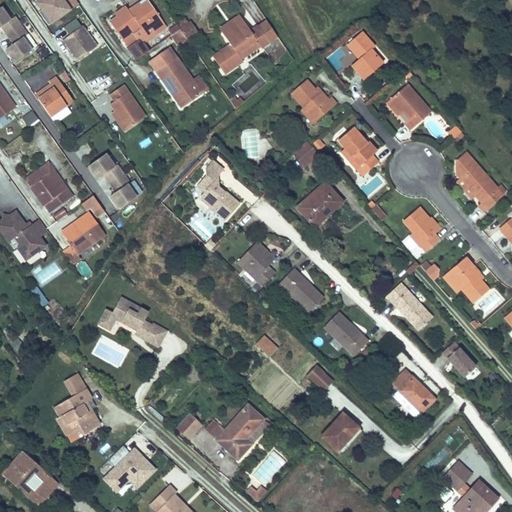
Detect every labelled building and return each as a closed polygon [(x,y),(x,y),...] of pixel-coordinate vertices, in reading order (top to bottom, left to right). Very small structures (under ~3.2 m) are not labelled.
[(48,26),(71,11),(67,6),(75,0),(74,0),(33,0),(31,2),(48,26)] [(117,18),(110,22),(123,41),(133,34),(138,41),(127,48),(135,60),(150,49),(145,41),(156,34),(151,28),(161,21),(147,1),(140,6),(141,8),(137,11),(135,6),(127,11),(125,8),(119,12),(122,17),(118,19),(117,18)] [(30,50),(21,37),(25,34),(13,16),(8,19),(0,8),(0,25),(0,26),(13,43),(9,46),(11,50),(7,53),(14,62),(30,50)] [(184,18),(176,24),(176,25),(179,29),(187,40),(188,41),(199,34),(191,22),(188,24),(184,18)] [(230,45),(212,58),(224,75),(242,62),(240,60),(238,56),(256,42),(259,46),(261,49),(269,43),(258,27),(250,32),(239,18),(220,31),(230,45)] [(71,35),(82,27),(77,20),(65,28),(71,35)] [(161,21),(151,28),(156,34),(165,27),(161,21)] [(170,30),(172,34),(179,29),(176,25),(170,29),(170,30)] [(95,47),(82,27),(71,35),(69,37),(80,53),(74,57),(76,60),(95,47)] [(172,34),(170,36),(177,46),(187,40),(179,29),(172,34)] [(361,33),(347,45),(358,59),(355,61),(351,65),(363,79),(382,63),(370,49),(373,47),(361,33)] [(133,34),(123,41),(127,48),(138,41),(133,34)] [(199,34),(188,41),(190,45),(201,37),(199,34)] [(80,53),(69,37),(63,41),(74,57),(80,53)] [(256,42),(238,56),(240,60),(259,46),(256,42)] [(347,45),(344,48),(355,61),(358,59),(347,45)] [(150,64),(156,72),(175,58),(169,50),(150,64)] [(200,94),(191,80),(175,58),(156,72),(163,82),(173,96),(181,108),(200,94)] [(197,76),(191,80),(200,94),(207,90),(197,76)] [(52,88),(37,99),(49,116),(71,100),(55,77),(48,82),(49,83),(52,88)] [(290,93),(303,108),(315,121),(336,103),(330,97),(327,100),(320,92),(318,94),(314,90),(305,81),(290,93)] [(49,83),(33,94),(37,99),(52,88),(49,83)] [(406,85),(388,100),(400,113),(402,112),(409,120),(404,124),(409,130),(430,112),(406,85)] [(110,105),(115,111),(127,129),(145,117),(123,86),(110,95),(115,102),(110,105)] [(3,92),(0,88),(0,117),(14,108),(5,96),(4,97),(1,93),(3,92)] [(388,100),(385,103),(397,116),(400,113),(388,100)] [(232,105),(239,115),(247,108),(243,104),(240,107),(236,102),(232,105)] [(303,108),(300,111),(312,124),(315,121),(303,108)] [(127,129),(115,111),(111,114),(124,132),(127,129)] [(37,120),(32,112),(24,118),(29,126),(37,120)] [(456,126),(447,133),(452,139),(461,132),(456,126)] [(344,149),(345,149),(359,166),(355,169),(361,176),(378,162),(371,155),(375,151),(367,142),(366,143),(364,145),(361,142),(363,139),(352,127),(337,140),(344,149)] [(463,134),(461,132),(452,139),(455,142),(463,134)] [(316,139),(312,143),(318,150),(322,146),(316,139)] [(74,150),(80,160),(93,152),(86,142),(74,150)] [(160,142),(144,153),(154,166),(169,155),(160,142)] [(305,142),(292,154),(303,166),(316,154),(305,142)] [(345,149),(341,152),(355,169),(359,166),(345,149)] [(456,162),(457,179),(459,178),(474,195),(474,196),(480,203),(477,205),(483,211),(502,194),(466,153),(456,162)] [(129,185),(116,167),(114,168),(105,156),(88,167),(95,176),(99,173),(102,177),(104,176),(116,193),(114,195),(117,199),(113,202),(119,211),(135,199),(126,187),(129,185)] [(196,186),(203,192),(201,195),(201,199),(209,206),(213,206),(213,210),(224,219),(226,219),(239,205),(239,203),(227,193),(225,193),(224,195),(222,195),(217,191),(219,188),(220,187),(219,186),(218,176),(224,169),(213,160),(205,168),(205,175),(196,186)] [(49,162),(24,180),(30,187),(48,174),(61,192),(67,188),(49,162)] [(48,174),(30,187),(43,205),(44,205),(50,213),(73,196),(67,188),(61,192),(48,174)] [(457,179),(456,180),(471,198),(474,195),(459,178),(457,179)] [(295,207),(310,224),(339,199),(324,182),(320,185),(295,207)] [(81,203),(90,216),(80,223),(84,229),(67,241),(73,250),(64,256),(73,268),(81,262),(78,258),(106,238),(94,221),(104,213),(91,195),(81,203)] [(339,199),(310,224),(313,227),(341,202),(339,199)] [(370,210),(375,206),(371,201),(366,205),(370,210)] [(375,206),(370,210),(377,217),(382,213),(375,206)] [(62,207),(48,215),(51,221),(65,213),(62,207)] [(438,229),(428,218),(418,207),(402,221),(411,232),(409,235),(424,252),(439,239),(433,233),(438,229)] [(2,221),(0,222),(0,230),(8,242),(14,238),(20,246),(26,255),(32,251),(38,251),(45,246),(39,237),(30,225),(27,228),(24,224),(20,223),(19,222),(20,218),(15,211),(9,216),(3,215),(2,221)] [(382,213),(377,217),(380,221),(385,217),(382,213)] [(430,217),(428,218),(438,229),(439,228),(430,217)] [(498,228),(503,235),(507,232),(511,237),(511,248),(511,250),(511,251),(511,217),(498,228)] [(38,219),(30,225),(39,237),(47,232),(46,229),(38,219)] [(80,223),(63,236),(67,241),(84,229),(80,223)] [(511,237),(507,232),(503,235),(511,245),(511,237)] [(278,257),(260,239),(240,259),(265,284),(278,271),(270,264),(278,257)] [(20,246),(16,248),(25,260),(38,251),(32,251),(26,255),(20,246)] [(464,257),(447,273),(460,288),(460,289),(473,303),(488,290),(480,281),(479,280),(475,276),(478,273),(464,257)] [(407,275),(419,265),(415,261),(404,271),(407,275)] [(425,272),(430,267),(425,261),(419,266),(425,272)] [(437,269),(433,264),(430,267),(425,272),(432,280),(436,276),(437,269)] [(295,267),(281,282),(311,311),(325,297),(295,267)] [(447,273),(444,275),(457,291),(460,288),(447,273)] [(432,318),(400,283),(385,296),(403,314),(404,313),(407,316),(405,317),(418,331),(432,318)] [(48,303),(37,288),(31,293),(42,308),(48,303)] [(147,330),(143,338),(157,346),(166,330),(152,323),(151,324),(143,320),(148,312),(120,297),(112,311),(106,308),(98,323),(109,329),(115,318),(137,330),(140,326),(147,330)] [(511,309),(503,317),(511,327),(511,309)] [(369,341),(338,312),(324,327),(354,356),(369,341)] [(140,326),(137,330),(135,334),(143,338),(147,330),(140,326)] [(278,348),(264,334),(256,342),(269,356),(278,348)] [(400,349),(391,340),(387,343),(385,341),(383,343),(386,346),(379,352),(389,361),(400,349)] [(453,342),(441,353),(450,363),(451,362),(453,365),(452,365),(463,378),(475,368),(453,342)] [(332,382),(317,366),(307,376),(322,392),(332,382)] [(405,369),(392,382),(399,389),(398,390),(420,412),(434,399),(405,369)] [(64,381),(72,397),(85,389),(76,374),(64,381)] [(66,436),(68,435),(71,440),(91,428),(87,421),(94,417),(89,408),(86,402),(90,399),(85,389),(72,397),(54,407),(59,417),(56,419),(66,436)] [(225,429),(218,437),(216,439),(237,459),(269,424),(247,405),(225,429)] [(337,451),(345,441),(358,427),(342,413),(321,437),(337,451)] [(189,416),(178,428),(188,437),(199,425),(189,416)] [(94,417),(87,421),(91,428),(98,424),(94,417)] [(213,419),(204,429),(216,439),(218,437),(225,429),(213,419)] [(358,427),(345,441),(349,444),(362,430),(358,427)] [(114,466),(104,476),(118,490),(129,479),(137,487),(156,470),(148,461),(134,447),(128,452),(123,447),(108,460),(114,466)] [(50,492),(40,483),(47,475),(21,452),(2,473),(37,506),(50,492)] [(458,462),(443,477),(456,489),(471,474),(458,462)] [(47,475),(40,483),(50,492),(57,485),(47,475)] [(104,476),(102,477),(116,491),(118,490),(104,476)] [(479,481),(453,508),(456,511),(480,511),(488,505),(489,506),(497,498),(479,481)] [(149,504),(156,511),(155,511),(190,511),(187,508),(173,495),(176,492),(169,485),(154,499),(152,502),(149,504)] [(246,491),(252,496),(256,492),(250,486),(246,491)] [(256,492),(252,496),(256,500),(265,490),(261,487),(256,492)]
